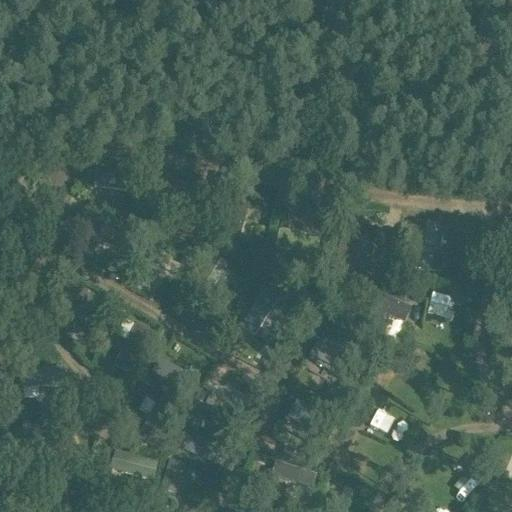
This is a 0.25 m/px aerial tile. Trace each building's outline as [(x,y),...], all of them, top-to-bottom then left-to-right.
[(95,172),(93,189),(128,193),(130,176),(95,172)] [(163,182),(153,178),(150,188),(159,192),(163,182)] [(230,196),(221,242),(238,245),(246,199),(230,196)] [(193,239),(204,201),(187,197),(181,219),(172,217),(169,226),(178,229),(176,234),(193,239)] [(126,230),(129,221),(121,218),(118,227),(126,230)] [(78,238),(124,254),(131,236),(84,220),(78,238)] [(437,227),(415,224),(408,270),(430,273),(432,256),(437,227)] [(511,238),(511,225),(498,225),(497,237),(511,238)] [(323,243),(281,235),(278,249),(321,257),(323,243)] [(263,251),(266,241),(257,238),(254,248),(263,251)] [(335,246),(328,281),(362,287),(369,252),(335,246)] [(184,256),(181,265),(191,269),(194,261),(184,256)] [(214,256),(189,296),(203,305),(228,265),(214,256)] [(258,283),(250,278),(245,286),(252,291),(258,283)] [(68,290),(63,338),(80,340),(84,292),(68,290)] [(255,338),(279,299),(266,291),(241,329),(255,338)] [(440,314),(438,295),(416,297),(418,316),(440,314)] [(377,333),(384,317),(404,325),(409,311),(376,297),(363,327),(377,333)] [(130,375),(150,335),(135,327),(114,367),(130,375)] [(338,383),(350,369),(321,345),(310,359),(338,383)] [(64,369),(18,372),(19,391),(65,388),(64,369)] [(385,373),(376,389),(394,400),(403,384),(385,373)] [(119,374),(115,382),(124,387),(128,379),(119,374)] [(137,391),(146,396),(150,389),(142,384),(137,391)] [(236,423),(242,411),(206,392),(199,404),(236,423)] [(153,451),(177,409),(161,399),(136,441),(153,451)] [(368,400),(357,426),(378,435),(390,410),(368,400)] [(326,441),(336,425),(296,401),(287,416),(326,441)] [(62,420),(72,419),(71,410),(61,411),(62,420)] [(68,422),(67,431),(76,432),(78,424),(68,422)] [(176,449),(209,464),(215,450),(182,435),(176,449)] [(287,448),(282,456),(290,461),(295,453),(287,448)] [(346,451),(338,470),(353,476),(361,457),(346,451)] [(110,472),(153,483),(158,465),(115,453),(110,472)] [(263,468),(266,459),(256,456),(253,465),(263,468)] [(169,462),(160,492),(175,496),(184,467),(169,462)] [(275,465),(270,479),(310,493),(315,478),(275,465)] [(455,508),(461,490),(446,484),(439,503),(455,508)] [(476,511),(496,511),(500,501),(481,496),(476,511)]
